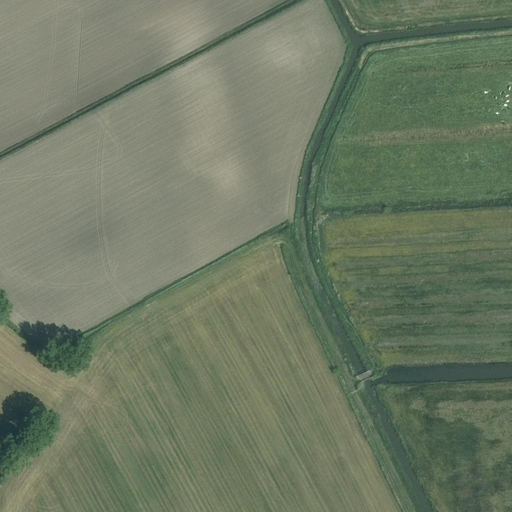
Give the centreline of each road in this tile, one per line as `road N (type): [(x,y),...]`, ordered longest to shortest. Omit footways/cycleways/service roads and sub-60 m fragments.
road 1 (track): [(511,30),(372,50),(335,121),(313,177),(311,235),(375,369)]
road 2 (track): [(375,369),(511,364)]
